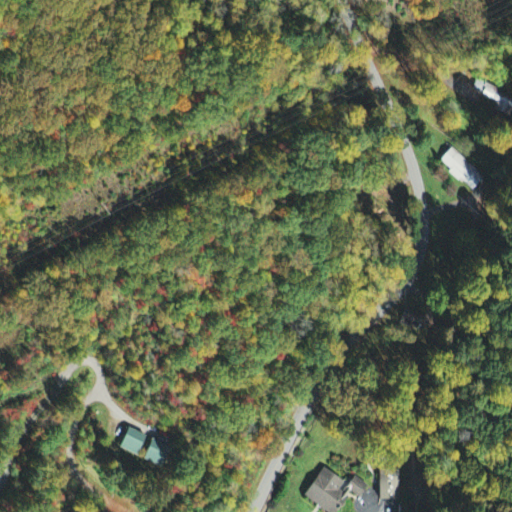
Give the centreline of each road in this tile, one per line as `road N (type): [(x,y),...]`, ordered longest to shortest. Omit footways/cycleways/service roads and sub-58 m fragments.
road 1 (residential): [(252,511),(349,338),(403,284),(420,245),(424,194),(369,53),(364,0)]
road 2 (residential): [(0,461),(63,369),(90,359),(97,377),(72,436),(73,463),(91,497),(111,511)]
road 3 (residential): [(403,284),(465,308),(511,357)]
